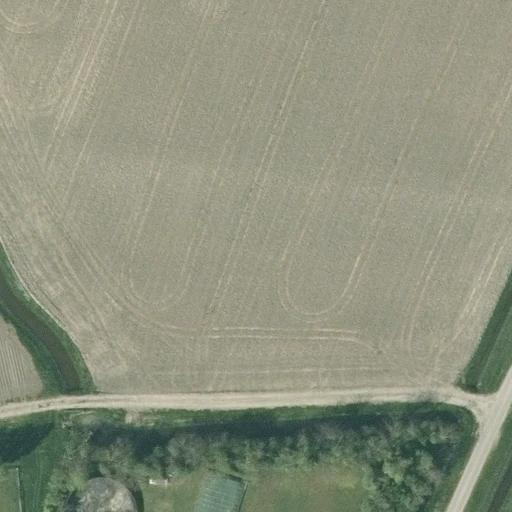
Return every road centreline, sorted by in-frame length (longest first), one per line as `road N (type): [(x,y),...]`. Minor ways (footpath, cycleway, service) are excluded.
road 1 (track): [(0,404),(432,392),(496,417)]
road 2 (unclassified): [(454,511),(511,382)]
